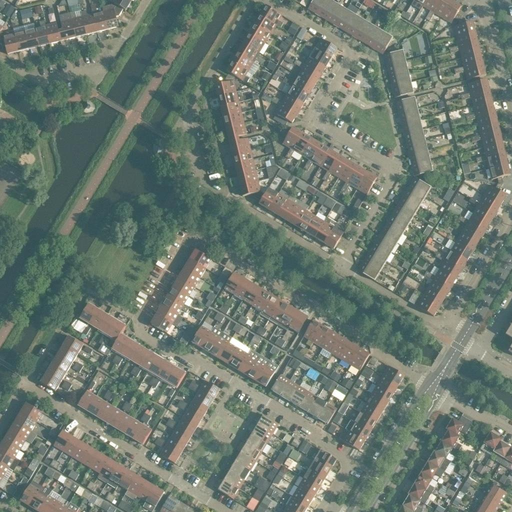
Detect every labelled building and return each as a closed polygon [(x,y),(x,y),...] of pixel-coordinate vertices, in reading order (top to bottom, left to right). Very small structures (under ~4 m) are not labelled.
[(124,9),(126,10),(132,1),(131,0),(110,0),(110,1),(115,4),(117,5),(115,9),(115,12),(120,10),(122,12),(124,9)] [(313,0),(309,9),(318,15),(326,0),(313,0)] [(327,20),(337,4),(331,0),(326,0),(318,15),(327,20)] [(369,0),(367,0),(365,4),(372,8),(375,3),(369,0)] [(433,12),(439,0),(427,0),(424,6),(431,10),(433,12)] [(442,17),(452,1),(450,0),(439,0),(433,12),(431,10),(428,15),(432,17),(435,13),(442,17)] [(457,14),(462,7),(452,1),(442,17),(452,23),(455,18),(459,21),(463,18),(457,14)] [(8,4),(4,10),(11,14),(15,8),(8,4)] [(116,17),(120,16),(122,12),(120,10),(115,12),(115,9),(117,5),(115,4),(102,7),(104,11),(108,30),(119,27),(116,17)] [(337,26),(347,9),(337,4),(327,20),(337,26)] [(282,15),(266,6),(261,15),(276,25),(281,28),(283,23),(279,21),(282,15)] [(104,11),(98,13),(97,8),(92,9),(93,14),(98,32),(108,30),(104,11)] [(346,31),(356,15),(347,9),(337,26),(346,31)] [(386,19),(390,12),(385,9),(381,15),(386,19)] [(93,14),(88,15),(86,10),(81,11),(83,17),(87,35),(98,32),(93,14)] [(83,17),(77,18),(75,12),(71,13),(77,37),(87,35),(83,17)] [(60,16),(66,40),(77,37),(71,13),(60,16)] [(276,25),(261,15),(255,25),(271,34),(276,25)] [(356,15),(346,31),(355,37),(365,21),(356,15)] [(464,24),(463,18),(459,21),(460,25),(454,27),(457,38),(476,33),(473,22),(464,24)] [(50,44),(46,26),(45,21),(40,22),(41,27),(35,28),(40,46),(50,44)] [(365,21),(355,37),(364,42),(374,26),(365,21)] [(61,41),(57,23),(46,26),(50,44),(61,41)] [(293,23),(288,31),(295,35),(300,27),(293,23)] [(271,34),(255,25),(249,34),(265,43),(271,34)] [(374,26),(364,42),(374,48),(384,32),(374,26)] [(303,27),(299,34),(304,37),(308,31),(303,27)] [(40,46),(35,28),(25,31),(29,49),(40,46)] [(29,49),(25,31),(14,33),(19,52),(29,49)] [(383,54),(393,38),(384,32),(374,48),(383,54)] [(0,43),(2,45),(5,44),(8,54),(19,52),(14,33),(3,36),(4,39),(0,40),(0,43)] [(460,48),(478,44),(476,33),(457,38),(459,46),(460,48)] [(265,43),(249,34),(244,43),(260,53),(265,43)] [(337,48),(321,39),(316,46),(315,48),(331,58),(337,48)] [(280,46),(286,50),(289,45),(283,41),(280,46)] [(260,53),(244,43),(238,52),(254,62),(260,53)] [(310,58),(326,67),(331,58),(315,48),(316,46),(312,44),(310,48),(314,50),(310,58)] [(462,59),(481,54),(478,44),(460,48),(459,46),(454,47),(455,52),(460,50),(462,59)] [(404,50),(385,55),(388,66),(406,61),(404,50)] [(254,62),(238,52),(233,61),(249,71),(254,62)] [(275,57),(275,58),(279,61),(280,60),(283,55),(278,52),(275,57)] [(465,69),(483,64),(481,54),(462,59),(464,67),(465,69)] [(304,67),(320,77),(326,67),(310,58),(305,65),(304,67)] [(234,81),(236,77),(247,83),(250,79),(246,76),(249,71),(233,61),(227,71),(229,73),(228,75),(230,76),(231,82),(234,81)] [(390,76),(409,71),(406,61),(388,66),(390,76)] [(298,76),(315,86),(320,77),(304,67),(305,65),(301,62),(299,66),(303,69),(298,76)] [(269,67),(268,68),(274,71),(274,70),(276,66),(277,66),(272,63),(271,63),(269,67)] [(468,80),(486,75),(483,64),(465,69),(464,67),(459,68),(461,73),(465,71),(468,80)] [(267,81),(271,75),(266,71),(262,78),(267,81)] [(409,71),(390,76),(393,87),(412,82),(409,71)] [(225,80),(226,83),(216,85),(218,96),(236,92),(234,81),(231,82),(230,76),(228,75),(225,80)] [(293,85),(309,95),(315,86),(298,76),(294,83),(293,85)] [(469,84),(471,93),(471,95),(490,91),(487,80),(469,84)] [(287,94),(304,104),(309,95),(293,85),(294,83),(290,81),(287,85),(292,87),(287,94)] [(396,98),(415,93),(412,82),(393,87),(396,98)] [(474,106),(492,101),(490,91),(471,95),(471,93),(466,94),(467,99),(472,97),(474,106)] [(236,92),(218,96),(221,107),(239,102),(244,101),(243,96),(238,97),(236,92)] [(282,104),(298,114),(304,104),(287,94),(283,102),(282,104)] [(415,97),(397,102),(399,113),(418,108),(415,97)] [(280,106),(276,113),(292,123),(298,114),(282,104),(283,102),(279,99),(276,103),(280,106)] [(85,103),(84,103),(83,108),(87,113),(93,111),(94,105),(90,101),(89,103),(86,103),(85,103)] [(476,116),(495,112),(492,101),(474,106),(476,114),(476,116)] [(241,109),(239,102),(221,107),(224,117),(242,113),(246,112),(245,108),(241,109)] [(402,123),(420,119),(418,108),(399,113),(402,123)] [(479,127),(498,122),(495,112),(476,116),(476,114),(471,115),(472,120),(477,118),(479,127)] [(242,113),(224,117),(226,128),(244,123),(242,113)] [(404,134),(423,129),(420,119),(402,123),(404,134)] [(482,137),(500,133),(498,122),(479,127),(481,135),(482,137)] [(229,139),(247,134),(244,123),(226,128),(229,139)] [(283,144),(291,149),(293,150),(303,133),(293,127),(283,144)] [(423,129),(404,134),(407,144),(426,140),(423,129)] [(302,155),(312,139),(303,133),(293,150),(291,149),(289,153),(292,155),(295,151),(302,155)] [(484,148),(503,143),(500,133),(482,137),(481,135),(476,136),(477,141),(482,139),(484,148)] [(248,139),(230,143),(233,154),(251,149),(248,139)] [(311,161),(321,144),(312,139),(302,155),(310,160),(311,161)] [(426,140),(407,144),(410,155),(428,150),(426,140)] [(487,158),(505,153),(503,143),(484,148),(486,156),(487,158)] [(163,147),(163,146),(163,145),(158,144),(153,148),(155,154),(160,155),(165,151),(163,150),(163,147)] [(321,166),(331,150),(321,144),(311,161),(310,160),(307,164),(311,166),(314,162),(321,166)] [(251,149),(233,154),(235,164),(253,160),(251,149)] [(330,172),(340,156),(331,150),(321,166),(328,171),(330,172)] [(428,150),(410,155),(412,165),(431,161),(428,150)] [(489,169),(508,164),(505,153),(487,158),(486,156),(481,157),(483,161),(487,160),(489,169)] [(339,178),(349,161),(340,156),(330,172),(328,171),(326,175),(329,177),(332,173),(339,178)] [(253,160),(235,164),(238,175),(256,170),(253,160)] [(348,183),(358,167),(349,161),(339,178),(347,182),(348,183)] [(415,176),(434,172),(431,161),(412,165),(415,176)] [(498,178),(499,183),(503,185),(503,184),(502,177),(511,175),(508,164),(489,169),(492,180),(498,178)] [(272,178),(279,168),(276,166),(270,167),(272,178)] [(358,189),(368,172),(358,167),(348,183),(347,182),(344,186),(348,189),(350,184),(358,189)] [(256,170),(238,175),(240,185),(258,181),(256,170)] [(358,189),(367,195),(377,178),(368,172),(358,189)] [(432,187),(415,177),(409,187),(426,197),(432,187)] [(253,194),(254,197),(258,200),(259,198),(258,193),(261,192),(258,181),(240,185),(243,196),(253,194)] [(297,186),(306,191),(309,186),(300,181),(297,186)] [(495,188),(491,185),(485,195),(501,205),(507,195),(499,191),(503,185),(499,183),(495,188)] [(404,197),(420,206),(426,197),(409,187),(404,197)] [(265,194),(261,192),(258,193),(259,198),(258,200),(261,201),(259,204),(269,210),(279,194),(269,188),(265,194)] [(281,190),(279,194),(269,210),(278,215),(288,199),(290,196),(281,190)] [(447,193),(443,199),(449,202),(452,196),(447,193)] [(479,204),(496,214),(501,205),(485,195),(480,202),(479,204)] [(398,206),(414,216),(420,206),(404,197),(398,206)] [(297,205),(288,199),(278,215),(288,221),(297,205)] [(330,199),(326,205),(332,209),(336,202),(330,199)] [(353,209),(357,212),(363,202),(359,199),(353,209)] [(474,213),(490,223),(496,214),(479,204),(480,202),(476,200),(474,204),(478,206),(474,213)] [(300,201),(297,205),(288,221),(297,227),(306,211),(309,206),(300,201)] [(346,208),(339,204),(336,210),(342,214),(346,208)] [(393,215),(409,225),(414,216),(398,206),(393,215)] [(346,209),(342,215),(348,218),(351,212),(346,209)] [(306,211),(297,227),(306,232),(316,216),(306,211)] [(468,223),(484,233),(490,223),(474,213),(469,221),(468,223)] [(387,224),(403,234),(409,225),(393,215),(387,224)] [(432,215),(429,221),(434,224),(438,219),(432,215)] [(316,216),(306,232),(315,238),(325,222),(316,216)] [(327,218),(325,222),(315,238),(324,243),(334,227),(329,224),(332,220),(327,218)] [(462,232),(479,242),(484,233),(468,223),(469,221),(465,218),(463,222),(467,225),(462,232)] [(334,249),(346,229),(337,223),(334,227),(324,243),(334,249)] [(403,234),(387,224),(381,233),(398,243),(403,234)] [(457,241),(473,251),(479,242),(462,232),(458,239),(457,241)] [(398,243),(381,233),(376,243),(392,253),(398,243)] [(451,251),(468,260),(473,251),(457,241),(458,239),(454,237),(451,241),(456,243),(451,251)] [(392,253),(376,243),(370,252),(386,262),(392,253)] [(205,255),(196,250),(190,259),(206,269),(212,259),(205,255)] [(446,260),(462,270),(468,260),(451,251),(447,258),(446,260)] [(386,262),(370,252),(365,261),(381,271),(386,262)] [(440,269),(456,279),(462,270),(446,260),(447,258),(442,255),(440,259),(444,262),(440,269)] [(206,269),(190,259),(185,268),(201,278),(206,269)] [(359,271),(375,281),(381,271),(365,261),(359,271)] [(411,264),(405,261),(402,266),(408,269),(411,264)] [(226,267),(222,273),(228,277),(232,271),(226,267)] [(201,278),(185,268),(179,277),(195,287),(201,278)] [(434,278),(451,288),(456,279),(440,269),(436,276),(434,278)] [(228,283),(228,284),(225,288),(234,294),(243,280),(233,274),(228,283)] [(429,288),(445,297),(451,288),(434,278),(436,276),(431,274),(429,278),(433,280),(429,288)] [(195,287),(179,277),(174,287),(190,296),(195,287)] [(243,300),(252,285),(243,280),(234,294),(243,300)] [(403,284),(399,289),(405,293),(408,287),(403,284)] [(253,305),(261,291),(252,285),(243,300),(253,305)] [(190,296),(174,287),(168,296),(184,306),(190,296)] [(423,297),(440,307),(445,297),(429,288),(424,295),(423,297)] [(262,311),(271,296),(261,291),(253,305),(262,311)] [(413,304),(434,316),(440,307),(423,297),(424,295),(420,292),(418,296),(413,304)] [(184,306),(168,296),(162,305),(179,315),(182,309),(187,313),(189,309),(184,306)] [(262,311),(260,314),(269,320),(280,302),(271,296),(262,311)] [(278,325),(289,308),(280,302),(269,320),(278,325)] [(89,304),(84,311),(80,318),(90,324),(98,309),(89,304)] [(179,315),(162,305),(157,314),(173,324),(179,315)] [(288,331),(290,328),(298,313),(289,308),(278,325),(288,331)] [(99,330),(108,315),(98,309),(90,324),(99,330)] [(302,327),(303,328),(308,319),(298,313),(290,328),(299,333),(302,327)] [(168,333),(173,324),(157,314),(151,324),(162,330),(168,333)] [(108,315),(99,330),(108,335),(117,321),(108,315)] [(117,341),(121,335),(126,326),(117,321),(108,335),(117,341)] [(313,321),(304,336),(309,339),(307,344),(311,347),(314,342),(323,327),(313,321)] [(211,332),(202,327),(198,333),(192,342),(201,348),(211,332)] [(223,333),(214,327),(211,332),(201,348),(211,354),(223,333)] [(314,342),(323,348),(333,332),(323,327),(314,342)] [(330,357),(332,354),(342,338),(333,332),(323,348),(321,351),(330,357)] [(233,338),(223,333),(211,354),(220,359),(233,338)] [(122,355),(131,340),(121,335),(117,341),(113,349),(122,355)] [(84,345),(69,336),(64,346),(78,354),(84,345)] [(242,344),(233,338),(220,359),(229,365),(242,344)] [(341,359),(351,343),(342,338),(332,354),(341,359)] [(131,360),(140,346),(131,340),(122,355),(131,360)] [(351,365),(360,349),(351,343),(341,359),(351,365)] [(251,349),(242,344),(229,365),(238,370),(251,349)] [(58,355),(72,364),(78,354),(64,346),(58,355)] [(140,366),(149,351),(140,346),(131,360),(140,366)] [(293,355),(299,359),(299,358),(303,360),(305,357),(307,354),(297,348),(293,355)] [(248,376),(260,355),(251,349),(238,370),(248,376)] [(360,371),(370,355),(360,349),(351,365),(360,371)] [(149,351),(140,366),(149,371),(158,357),(149,351)] [(72,364),(58,355),(52,364),(67,373),(72,364)] [(270,361),(260,355),(248,376),(257,382),(270,361)] [(158,357),(149,371),(159,377),(167,362),(158,357)] [(375,366),(379,360),(373,357),(369,362),(375,366)] [(297,369),(301,363),(294,358),(290,364),(297,369)] [(279,366),(270,361),(257,382),(266,387),(272,377),(279,366)] [(167,362),(159,377),(168,383),(177,368),(167,362)] [(315,362),(313,366),(321,372),(324,367),(315,362)] [(299,367),(308,372),(310,368),(302,363),(299,367)] [(67,373),(52,364),(47,373),(61,382),(67,373)] [(405,376),(389,366),(383,376),(399,385),(405,376)] [(328,376),(331,371),(324,367),(321,372),(328,376)] [(177,388),(186,374),(177,368),(168,383),(177,388)] [(308,372),(306,375),(316,381),(317,379),(320,374),(310,368),(308,372)] [(366,368),(362,374),(368,378),(372,371),(366,368)] [(341,376),(334,372),(331,378),(338,382),(341,376)] [(41,383),(56,392),(61,382),(47,373),(41,383)] [(329,380),(320,374),(317,379),(326,385),(329,380)] [(290,381),(281,375),(272,390),(281,396),(290,381)] [(293,376),(290,381),(281,396),(290,402),(300,386),(294,383),(297,378),(293,376)] [(377,385),(393,395),(399,385),(383,376),(377,385)] [(342,385),(350,389),(353,384),(346,379),(342,385)] [(325,388),(334,393),(338,385),(330,380),(325,388)] [(220,390),(206,381),(200,390),(214,399),(220,390)] [(348,391),(339,385),(336,390),(346,396),(348,391)] [(372,394),(388,404),(393,395),(377,385),(372,394)] [(300,386),(290,402),(300,407),(309,392),(300,386)] [(194,399),(209,408),(214,399),(200,390),(194,399)] [(87,391),(78,405),(88,411),(97,397),(87,391)] [(309,392),(300,407),(309,413),(318,398),(309,392)] [(366,404),(382,413),(388,404),(372,394),(366,404)] [(97,417),(106,402),(97,397),(88,411),(97,417)] [(318,398),(309,413),(318,419),(327,403),(318,398)] [(189,409),(203,417),(209,408),(194,399),(189,409)] [(106,422),(115,408),(106,402),(97,417),(106,422)] [(27,403),(21,412),(37,422),(43,413),(37,409),(28,404),(27,403)] [(328,424),(337,409),(327,403),(318,419),(328,424)] [(341,407),(339,412),(343,415),(349,406),(344,403),(341,407)] [(361,413),(377,422),(382,413),(366,404),(361,413)] [(115,408),(106,422),(115,428),(124,413),(115,408)] [(183,418),(198,427),(203,417),(189,409),(183,418)] [(37,422),(21,412),(16,422),(32,431),(37,422)] [(124,413),(115,428),(125,433),(133,419),(124,413)] [(355,422),(371,432),(377,422),(361,413),(355,422)] [(279,424),(264,415),(258,425),(273,434),(279,424)] [(458,436),(461,431),(466,434),(473,423),(462,416),(459,422),(453,418),(446,429),(448,431),(448,430),(458,436)] [(198,427),(183,418),(178,427),(192,436),(198,427)] [(133,419),(125,433),(134,439),(143,424),(133,419)] [(32,431),(16,422),(10,431),(26,440),(32,431)] [(349,431),(365,441),(371,432),(355,422),(349,431)] [(143,445),(152,430),(143,424),(134,439),(143,445)] [(331,424),(327,431),(332,434),(336,427),(331,424)] [(273,434),(258,425),(252,434),(267,443),(273,434)] [(192,436),(178,427),(172,436),(186,445),(192,436)] [(462,446),(457,442),(460,437),(458,436),(448,430),(448,431),(442,441),(459,451),(462,446)] [(26,440),(10,431),(4,440),(20,450),(26,440)] [(58,439),(58,440),(54,445),(63,451),(72,437),(63,431),(58,439)] [(344,441),(360,451),(365,441),(349,431),(344,441)] [(502,439),(491,432),(481,449),(492,455),(494,452),(495,450),(501,441),(502,439)] [(267,443),(252,434),(247,443),(262,453),(267,443)] [(292,437),(287,434),(284,440),(288,443),(292,437)] [(186,445),(172,436),(166,446),(181,454),(186,445)] [(73,457),(81,442),(72,437),(63,451),(73,457)] [(301,441),(295,438),(291,444),(297,448),(301,441)] [(0,449),(15,459),(20,450),(4,440),(0,447),(0,449)] [(306,454),(312,444),(305,440),(299,450),(306,454)] [(445,458),(446,459),(450,453),(455,457),(459,451),(442,441),(436,452),(446,458),(445,458)] [(494,452),(499,455),(495,461),(501,464),(511,447),(501,441),(495,450),(494,452)] [(82,462),(91,448),(81,442),(73,457),(82,462)] [(262,453),(247,443),(241,453),(256,462),(262,453)] [(161,455),(175,464),(181,454),(166,446),(161,455)] [(511,462),(511,447),(501,464),(507,467),(510,462),(511,462)] [(91,468),(100,454),(91,448),(82,462),(91,468)] [(15,459),(0,449),(0,462),(9,468),(14,471),(19,462),(15,459)] [(38,452),(39,453),(36,459),(41,462),(46,453),(40,449),(38,452)] [(296,461),(301,453),(294,449),(290,457),(296,461)] [(337,460),(321,450),(315,460),(331,469),(337,460)] [(442,463),(445,458),(446,458),(436,452),(435,451),(428,462),(445,472),(448,466),(442,463)] [(477,454),(473,451),(469,457),(473,460),(477,454)] [(256,462),(241,453),(235,462),(251,471),(256,462)] [(100,473),(109,459),(100,454),(91,468),(100,473)] [(279,455),(276,461),(282,464),(282,463),(285,459),(279,455)] [(465,464),(470,466),(473,460),(469,457),(465,464)] [(293,461),(289,458),(284,466),(288,469),(293,461)] [(110,479),(118,465),(109,459),(100,473),(110,479)] [(331,469),(315,460),(310,469),(326,479),(331,469)] [(275,461),(273,465),(279,469),(282,465),(275,461)] [(9,468),(0,462),(0,475),(4,477),(9,468)] [(251,471),(235,462),(230,471),(245,480),(251,471)] [(436,474),(441,478),(445,472),(428,462),(422,473),(433,479),(436,474)] [(480,464),(476,471),(480,474),(484,467),(480,464)] [(119,485),(128,470),(118,465),(110,479),(107,483),(116,489),(119,485)] [(284,466),(280,471),(286,474),(289,469),(288,469),(284,466)] [(24,475),(31,478),(35,471),(29,467),(24,475)] [(485,476),(489,469),(484,467),(480,474),(485,476)] [(465,477),(468,472),(461,468),(459,473),(465,477)] [(300,475),(304,478),(320,488),(326,479),(310,469),(307,473),(303,470),(300,475)] [(52,478),(53,477),(58,480),(61,475),(52,470),(48,476),(52,478)] [(119,485),(128,490),(137,476),(128,470),(119,485)] [(245,480),(230,471),(224,480),(239,490),(245,480)] [(272,480),(276,474),(271,471),(267,478),(272,480)] [(435,488),(429,485),(433,479),(422,473),(415,483),(432,494),(435,488)] [(64,484),(64,485),(67,487),(71,481),(61,475),(58,480),(64,484)] [(278,475),(274,481),(279,484),(282,478),(278,475)] [(504,484),(508,477),(503,475),(499,481),(504,484)] [(135,500),(137,496),(146,481),(137,476),(128,490),(126,495),(135,500)] [(320,488),(304,478),(298,487),(314,497),(320,488)] [(234,499),(239,490),(224,480),(218,490),(234,499)] [(265,480),(259,489),(265,492),(266,490),(270,483),(265,480)] [(30,506),(42,486),(33,481),(27,491),(21,499),(22,499),(21,501),(30,506)] [(71,481),(67,487),(76,493),(80,487),(71,481)] [(147,501),(155,487),(146,481),(137,496),(147,501)] [(421,501),(425,504),(432,494),(415,483),(408,494),(409,495),(410,495),(420,501),(421,501)] [(458,489),(451,485),(449,489),(455,493),(458,489)] [(507,493),(492,485),(487,494),(501,503),(507,493)] [(16,489),(17,490),(13,496),(18,499),(24,490),(18,486),(16,489)] [(42,486),(30,506),(39,511),(49,496),(43,493),(46,488),(42,486)] [(80,487),(76,493),(85,498),(89,492),(80,487)] [(156,507),(160,501),(165,493),(155,487),(147,501),(156,507)] [(314,497),(298,487),(293,497),(309,506),(314,497)] [(260,501),(265,492),(258,488),(253,497),(260,501)] [(446,493),(453,497),(455,493),(449,489),(446,493)] [(481,504),(495,511),(501,503),(487,494),(481,504)] [(422,511),(423,510),(418,507),(421,501),(420,501),(410,495),(409,495),(403,505),(413,511),(422,511)] [(49,496),(39,511),(51,511),(58,502),(49,496)] [(170,496),(161,511),(162,511),(173,511),(180,502),(170,496)] [(305,511),(309,506),(293,497),(287,506),(297,511),(305,511)] [(247,507),(253,510),(259,501),(252,498),(247,507)] [(64,511),(67,507),(58,502),(51,511),(64,511)] [(77,511),(80,508),(70,502),(67,507),(64,511),(77,511)] [(180,502),(173,511),(186,511),(189,507),(180,502)] [(107,511),(114,511),(117,509),(108,503),(104,510),(107,511)] [(263,511),(267,506),(261,503),(256,511),(263,511)]
